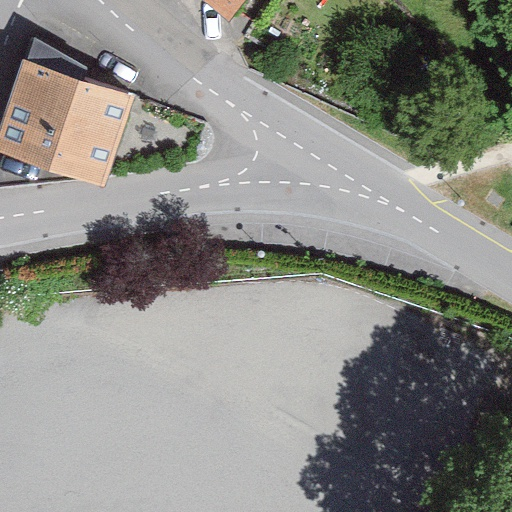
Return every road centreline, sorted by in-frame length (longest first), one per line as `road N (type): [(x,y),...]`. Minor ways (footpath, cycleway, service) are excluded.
road 1 (residential): [(399,196),(0,212)]
road 2 (residential): [(399,196),(145,53),(93,0)]
road 3 (residential): [(511,257),(425,203),(399,196)]
